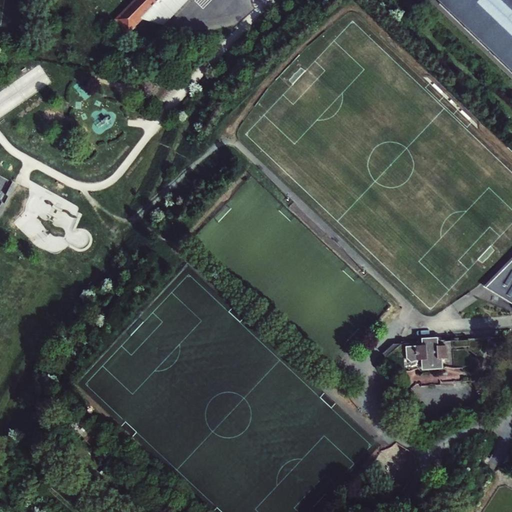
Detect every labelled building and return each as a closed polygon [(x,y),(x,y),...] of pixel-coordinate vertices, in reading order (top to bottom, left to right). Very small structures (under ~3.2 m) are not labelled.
[(131,0),(123,0),(109,14),(113,18),(131,0)] [(167,0),(131,0),(113,18),(126,32),(140,19),(148,21),(156,13),(156,11),(167,0)] [(156,13),(148,21),(161,26),(187,0),(167,0),(156,11),(156,13)] [(511,0),(437,0),(439,1),(511,71),(511,0)] [(511,258),(484,287),(511,304),(511,258)] [(469,341),(393,345),(382,355),(397,373),(411,372),(417,370),(470,366),(469,341)]
